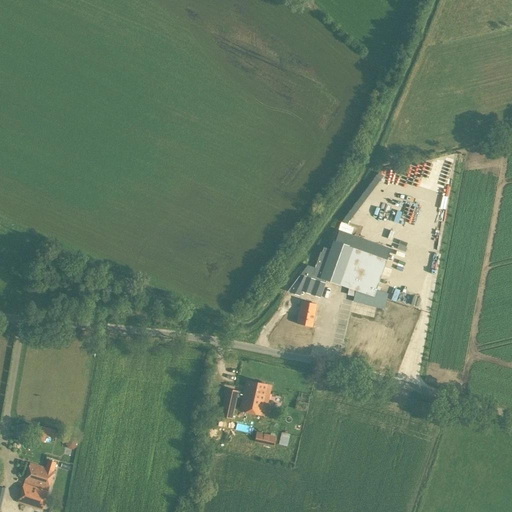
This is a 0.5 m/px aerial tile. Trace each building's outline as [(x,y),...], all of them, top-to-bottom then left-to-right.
[(378,172),(344,220),(349,224),(383,175),(378,172)] [(358,192),(363,195),(373,178),(368,175),(358,192)] [(314,268),(307,265),(287,292),(300,296),(301,291),(320,298),(325,283),(324,283),(325,281),(355,291),(353,303),(384,310),(388,294),(375,289),(389,247),(338,230),(335,241),(333,240),(330,250),(324,248),(322,252),(320,252),(314,268)] [(311,327),(316,304),(301,301),(297,324),(311,327)] [(260,383),(246,380),(244,392),(226,388),(220,416),(232,419),(236,398),(242,399),(240,411),(268,417),(270,406),(266,405),(271,386),(267,385),(265,384),(265,382),(261,381),(260,383)] [(306,415),(308,404),(296,401),(293,413),(306,415)] [(17,423),(15,429),(23,433),(26,427),(17,423)] [(53,438),(55,432),(39,427),(38,434),(53,438)] [(274,447),(276,436),(256,432),(254,442),(274,447)] [(286,446),(289,434),(281,432),(278,444),(286,446)] [(53,475),(56,463),(48,460),(45,468),(30,463),(18,502),(42,510),(51,483),(53,475)]
